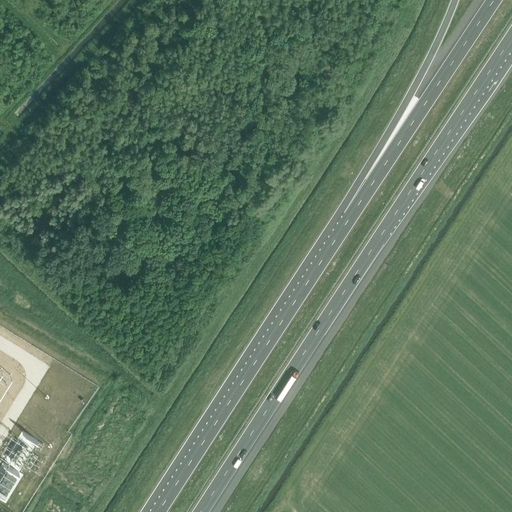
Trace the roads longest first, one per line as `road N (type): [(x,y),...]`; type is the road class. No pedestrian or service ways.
road 1 (motorway): [(203,511),(511,37)]
road 2 (motorway): [(348,218),(158,511)]
road 3 (motorway): [(493,0),(348,218)]
road 4 (motorway): [(455,0),(348,218)]
